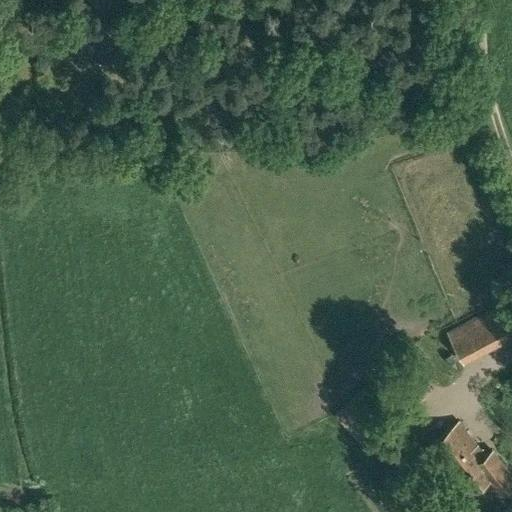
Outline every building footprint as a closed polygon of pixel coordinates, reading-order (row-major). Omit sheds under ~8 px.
[(102,15),(94,46),(92,54),(91,56),(111,61),(121,20),(102,15)] [(7,43),(21,44),(37,45),(38,22),(27,21),(8,20),(7,43)] [(511,333),(511,309),(507,300),(447,332),(463,360),(511,333)] [(426,390),(404,367),(384,386),(406,409),(426,390)] [(362,443),(389,418),(361,387),(334,413),(362,443)] [(511,473),(494,450),(493,451),(490,448),(484,454),(458,420),(425,446),(465,496),(490,477),(501,492),(511,483),(511,473)]
